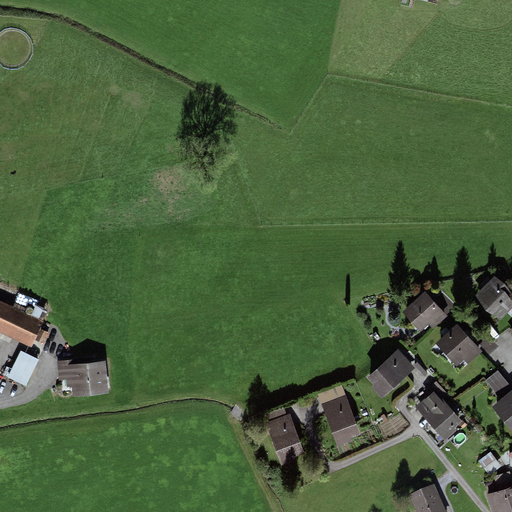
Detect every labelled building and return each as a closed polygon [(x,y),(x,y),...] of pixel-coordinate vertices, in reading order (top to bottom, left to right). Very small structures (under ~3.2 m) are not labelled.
[(487,303),(500,316),(511,303),(504,295),(507,292),(507,289),(495,278),(492,281),(488,277),(478,287),(482,291),(481,293),(487,300),(487,303)] [(433,326),(444,316),(425,294),(407,310),(422,326),(428,320),(433,326)] [(0,328),(30,342),(39,322),(0,303),(0,328)] [(468,361),(479,351),(457,327),(441,342),(457,360),(463,355),(468,361)] [(40,330),(36,338),(43,341),(47,333),(40,330)] [(21,351),(9,376),(25,384),(38,359),(21,351)] [(398,352),(371,377),(383,391),(411,366),(398,352)] [(74,361),(59,363),(61,377),(75,375),(77,389),(103,387),(101,365),(75,367),(74,361)] [(486,379),(501,397),(511,388),(497,371),(486,379)] [(420,405),(444,433),(458,420),(434,393),(420,405)] [(511,393),(497,405),(511,424),(511,393)] [(326,405),(339,439),(357,432),(344,398),(326,405)] [(270,423),(283,457),(300,451),(287,416),(270,423)] [(488,495),(494,511),(496,511),(511,506),(511,479),(509,472),(495,477),(500,491),(488,495)] [(412,497),(419,511),(444,511),(434,487),(412,497)]
